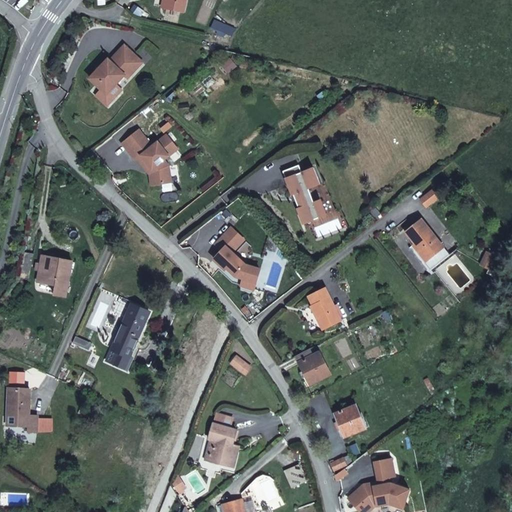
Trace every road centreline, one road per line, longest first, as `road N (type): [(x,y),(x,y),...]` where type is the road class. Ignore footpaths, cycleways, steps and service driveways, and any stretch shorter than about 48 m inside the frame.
road 1 (unclassified): [(331,511),(302,415),(249,332),(206,281),(66,153),(36,81),(22,71)]
road 2 (unknown): [(249,332),(430,186)]
road 3 (unknown): [(133,215),(52,386)]
